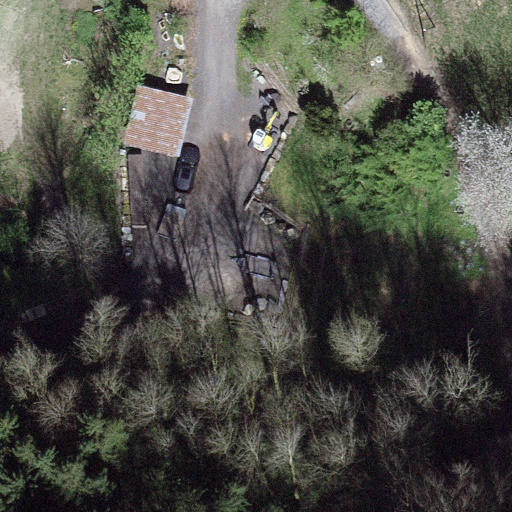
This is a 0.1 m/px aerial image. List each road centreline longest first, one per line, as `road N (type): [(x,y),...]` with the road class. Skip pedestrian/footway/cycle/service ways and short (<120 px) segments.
road 1 (track): [(229,0),(243,99),(234,150),(213,194),(178,241),(121,288),(0,355)]
road 2 (track): [(511,297),(491,190),(367,0)]
